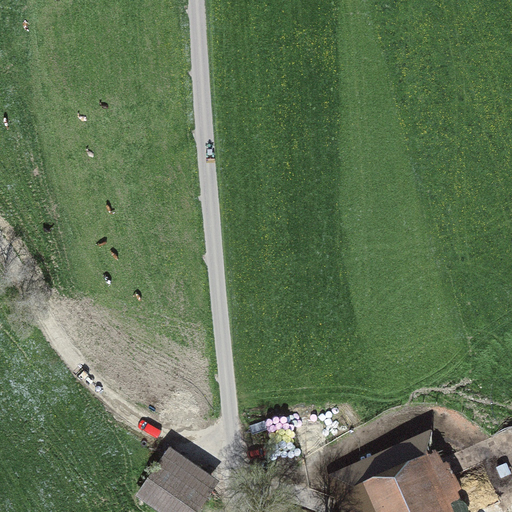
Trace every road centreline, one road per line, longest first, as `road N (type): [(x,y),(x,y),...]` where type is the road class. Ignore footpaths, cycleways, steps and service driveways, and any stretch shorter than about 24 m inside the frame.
road 1 (unclassified): [(243,511),(196,0)]
road 2 (track): [(484,456),(453,431),(426,424),(279,490),(240,469)]
